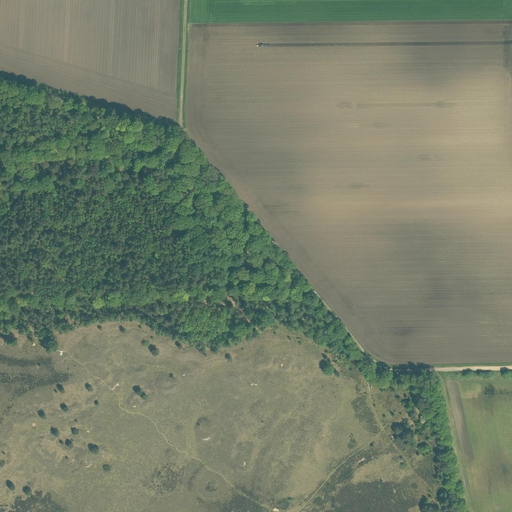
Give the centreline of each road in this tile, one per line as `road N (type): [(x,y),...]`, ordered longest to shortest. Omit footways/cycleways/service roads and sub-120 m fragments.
road 1 (track): [(0,302),(311,287)]
road 2 (track): [(311,287),(180,132)]
road 3 (track): [(0,77),(158,125)]
road 4 (track): [(434,370),(373,362),(311,287)]
road 5 (track): [(180,132),(185,0)]
